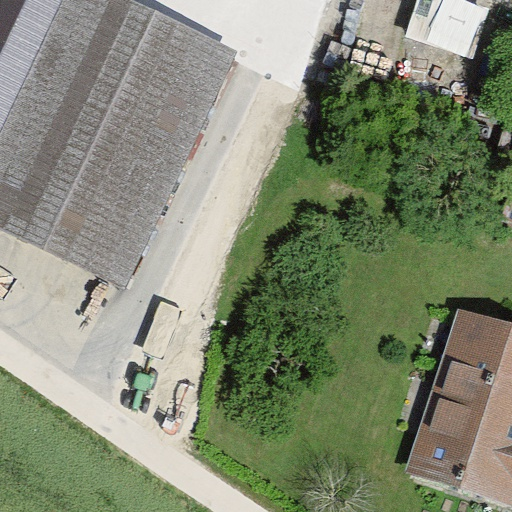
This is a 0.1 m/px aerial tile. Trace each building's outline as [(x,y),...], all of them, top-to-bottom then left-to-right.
[(221,50),(104,0),(48,0),(0,111),(0,226),(122,279),(221,50)] [(387,79),(409,0),(363,0),(345,67),(387,79)] [(473,0),(414,0),(405,36),(474,55),(488,4),(473,0)] [(511,138),(487,224),(511,231),(511,138)] [(511,484),(511,334),(440,314),(395,470),(507,502),(511,484)]
